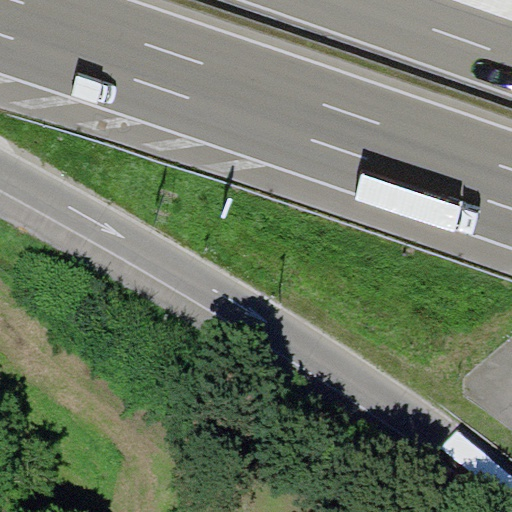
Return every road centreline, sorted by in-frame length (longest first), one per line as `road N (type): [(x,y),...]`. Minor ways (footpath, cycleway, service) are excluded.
road 1 (motorway): [(0,13),(511,192)]
road 2 (motorway): [(0,170),(166,262)]
